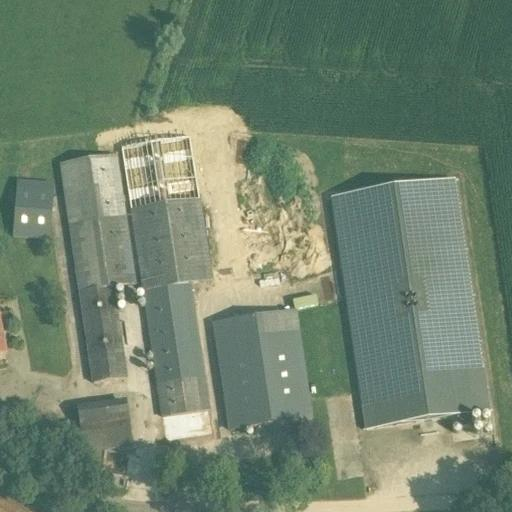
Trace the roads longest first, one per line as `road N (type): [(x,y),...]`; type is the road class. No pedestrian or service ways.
road 1 (unclassified): [(247,511),(465,505)]
road 2 (unclassified): [(129,511),(0,464)]
